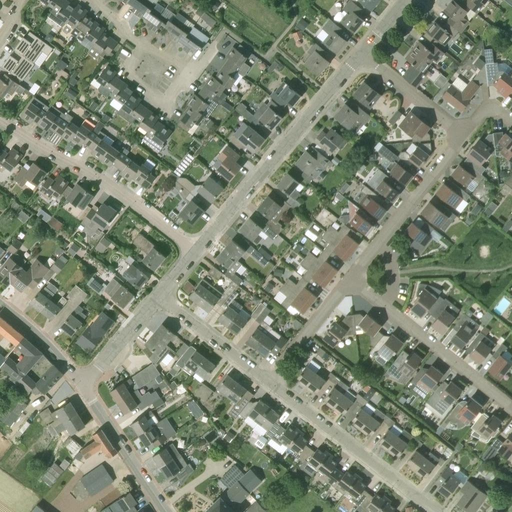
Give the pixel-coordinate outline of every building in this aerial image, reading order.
[(53,8),(59,0),(41,0),(47,4),(53,8)] [(76,8),(65,0),(59,0),(53,8),(47,17),(62,27),(68,19),(76,8)] [(149,14),(153,8),(155,7),(147,1),(147,0),(129,0),(128,2),(128,3),(137,10),(134,14),(141,19),(142,18),(147,12),(149,14)] [(215,0),(210,7),(216,11),(221,4),(215,0)] [(363,11),(352,2),(350,0),(341,10),(344,11),(342,13),(346,17),(341,22),(352,31),(351,32),(354,34),(358,30),(357,29),(363,21),(358,17),(363,11)] [(352,0),(352,2),(363,11),(366,7),(371,11),(380,0),(352,0)] [(446,22),(458,32),(460,34),(470,22),(463,17),(467,13),(452,0),(444,11),(451,17),(446,22)] [(481,2),(482,0),(468,0),(465,5),(477,15),(484,5),(481,2)] [(77,37),(90,19),(86,15),(88,12),(78,5),(76,8),(68,19),(77,25),(71,33),(77,37)] [(171,23),(176,16),(166,8),(161,14),(153,8),(149,14),(147,12),(142,18),(147,21),(151,24),(149,28),(156,33),(161,26),(163,27),(168,21),(171,23)] [(186,36),(193,27),(194,25),(187,20),(178,13),(176,16),(171,23),(168,21),(163,27),(167,30),(172,34),(170,38),(177,43),(178,41),(179,41),(184,35),(186,36)] [(210,24),(213,19),(209,16),(205,21),(210,24)] [(103,32),(104,32),(105,29),(90,19),(77,37),(82,41),(86,37),(94,43),(87,53),(88,53),(103,32)] [(295,26),(303,32),(309,25),(301,19),(295,26)] [(337,53),(346,42),(338,35),(342,30),(330,20),(323,30),(330,35),(324,43),(337,53)] [(458,32),(446,22),(442,28),(435,22),(433,24),(434,26),(433,28),(432,27),(428,33),(427,32),(423,36),(433,44),(435,46),(438,42),(442,45),(450,35),(454,38),(458,32)] [(184,35),(179,41),(183,44),(188,48),(185,52),(192,57),(198,49),(201,51),(209,39),(193,27),(186,36),(184,35)] [(295,39),(301,37),(299,31),(293,33),(295,39)] [(16,51),(17,50),(33,62),(42,51),(48,56),(53,49),(30,32),(25,38),(24,37),(20,41),(15,50),(16,51)] [(118,43),(104,32),(103,32),(88,53),(97,60),(100,56),(103,58),(107,52),(110,54),(118,43)] [(435,46),(433,44),(428,49),(419,42),(412,50),(430,65),(433,60),(437,63),(444,54),(435,46)] [(318,75),(329,63),(323,58),(327,53),(315,43),(308,52),(312,56),(305,64),(318,75)] [(225,64),(243,77),(250,68),(244,62),(247,58),(233,47),(226,57),(229,59),(225,64)] [(485,54),(486,64),(494,63),(492,49),(485,50),(485,54)] [(33,62),(17,50),(16,51),(12,56),(10,55),(2,67),(15,76),(21,81),(34,63),(33,62)] [(425,70),(430,65),(412,50),(404,60),(411,66),(402,77),(416,89),(429,73),(425,70)] [(485,64),(484,63),(479,58),(474,64),(473,65),(481,71),(485,65),(485,64)] [(60,60),(56,65),(64,70),(67,64),(60,60)] [(269,75),(278,65),(275,62),(266,72),(269,75)] [(485,65),(487,83),(488,87),(495,86),(499,90),(497,91),(506,98),(511,90),(511,71),(511,70),(511,69),(505,64),(497,64),(497,63),(494,63),(486,64),(485,64),(485,65)] [(236,86),(243,77),(225,64),(215,78),(226,87),(229,89),(232,84),(236,86)] [(480,84),(487,83),(485,65),(481,71),(473,82),(473,81),(462,94),(451,85),(442,97),(461,113),(470,101),(471,101),(470,100),(469,100),(480,87),(478,86),(480,84)] [(112,91),(120,80),(115,76),(117,73),(107,66),(97,80),(102,84),(98,89),(99,92),(107,97),(111,91),(112,91)] [(435,83),(442,88),(449,79),(443,73),(435,83)] [(1,80),(0,78),(0,95),(3,98),(7,92),(12,96),(15,91),(21,95),(25,89),(19,85),(20,85),(19,84),(13,80),(5,75),(1,80)] [(215,78),(212,76),(201,91),(212,99),(221,106),(228,96),(222,92),(226,87),(215,78)] [(77,81),(74,79),(71,77),(68,82),(74,86),(77,81)] [(132,94),(134,91),(120,80),(112,91),(117,95),(115,98),(124,105),(132,94)] [(300,96),(288,86),(284,83),(276,93),(275,92),(271,97),(283,108),(287,103),(291,107),(300,96)] [(370,108),(380,96),(364,83),(354,95),(370,108)] [(69,89),(66,94),(74,100),(78,94),(69,89)] [(201,114),(212,99),(201,91),(197,96),(194,94),(187,104),(190,106),(201,114)] [(141,100),(132,94),(124,105),(117,113),(132,124),(136,119),(144,107),(139,104),(141,100)] [(272,130),(282,118),(277,115),(281,109),(271,100),(266,106),(269,108),(259,119),(272,130)] [(38,125),(52,106),(51,105),(47,111),(33,101),(21,117),(31,124),(33,121),(38,125)] [(224,101),(221,106),(228,111),(231,107),(224,101)] [(95,111),(99,105),(94,102),(90,107),(95,111)] [(247,108),(242,103),(241,104),(240,103),(235,109),(241,115),(253,124),(257,119),(245,110),(247,108)] [(352,111),(345,105),(335,117),(352,131),(358,124),(354,121),(357,118),(364,125),(370,117),(357,105),(352,111)] [(55,132),(68,114),(67,114),(65,116),(52,106),(38,125),(47,132),(50,129),(55,132)] [(204,116),(201,114),(190,106),(180,120),(181,121),(178,125),(186,131),(192,135),(199,126),(198,125),(204,116)] [(142,141),(157,121),(159,118),(144,107),(136,119),(141,122),(139,126),(148,132),(142,140),(142,141)] [(393,126),(403,115),(397,111),(388,122),(393,126)] [(412,113),(411,112),(399,127),(412,137),(412,142),(430,141),(430,135),(426,132),(429,128),(412,113)] [(71,140),(79,129),(70,122),(73,118),(68,114),(55,132),(70,143),(72,140),(71,140)] [(105,114),(102,119),(107,123),(111,118),(105,114)] [(157,121),(142,141),(159,152),(164,146),(162,144),(171,132),(157,121)] [(89,147),(100,132),(105,124),(101,122),(96,129),(94,127),(93,129),(90,129),(89,130),(82,125),(79,129),(71,140),(72,140),(81,147),(83,143),(89,147)] [(253,152),(264,140),(249,127),(244,123),(234,135),(229,141),(240,150),(244,145),(253,152)] [(343,139),(332,129),(326,136),(322,132),(315,141),(330,155),(343,139)] [(101,161),(111,147),(106,143),(109,138),(100,132),(89,147),(93,151),(91,154),(101,161)] [(511,171),(511,139),(505,134),(505,135),(503,135),(502,132),(493,134),(496,156),(496,149),(504,149),(504,156),(509,160),(510,170),(511,171)] [(495,156),(496,156),(493,134),(492,134),(488,135),(482,143),(479,140),(467,155),(471,159),(467,164),(481,175),(485,169),(480,165),(489,154),(495,156)] [(431,152),(430,143),(420,145),(418,147),(417,147),(410,156),(405,152),(401,152),(397,157),(410,167),(413,163),(420,168),(429,156),(428,156),(431,152)] [(406,187),(410,181),(409,181),(413,176),(395,162),(398,158),(383,145),(377,152),(390,162),(385,169),(399,180),(398,180),(406,187)] [(118,168),(126,157),(111,147),(101,161),(110,167),(113,165),(118,168)] [(230,180),(241,167),(235,162),(239,157),(227,147),(218,158),(224,162),(217,170),(230,180)] [(23,156),(12,148),(8,154),(3,150),(0,153),(0,170),(3,172),(6,168),(12,172),(23,156)] [(314,159),(306,152),(296,164),(305,171),(301,176),(309,183),(313,178),(315,180),(323,171),(331,162),(320,152),(314,159)] [(132,179),(140,168),(126,157),(118,168),(122,172),(121,175),(130,182),(132,179)] [(340,161),(335,157),(331,161),(337,166),(340,161)] [(47,173),(34,164),(29,171),(23,167),(14,180),(23,187),(28,179),(37,186),(47,173)] [(481,175),(467,164),(464,169),(459,165),(455,169),(452,170),(452,174),(451,175),(472,192),(484,177),(481,175)] [(140,168),(132,179),(147,190),(155,178),(150,174),(152,171),(143,165),(140,168)] [(186,170),(179,165),(174,172),(180,177),(186,170)] [(168,176),(173,180),(176,176),(171,172),(168,176)] [(393,202),(399,194),(390,186),(394,181),(382,172),(374,182),(379,186),(375,190),(382,196),(383,194),(393,202)] [(289,195),(299,184),(288,174),(277,186),(289,195)] [(69,183),(58,175),(54,181),(49,177),(39,192),(49,199),(53,195),(58,199),(69,183)] [(181,185),(190,193),(192,194),(197,188),(195,186),(186,179),(181,185)] [(203,184),(200,187),(198,190),(211,201),(214,198),(214,199),(223,189),(211,179),(205,186),(203,184)] [(470,197),(452,183),(449,187),(444,184),(436,194),(455,209),(462,199),(465,202),(470,197)] [(177,189),(173,185),(170,189),(176,195),(179,191),(177,189)] [(379,219),(386,210),(374,201),(378,196),(365,186),(361,191),(365,194),(359,202),(367,209),(366,209),(372,214),(373,213),(379,219)] [(79,192),(74,188),(66,199),(77,207),(78,205),(84,209),(93,196),(82,188),(79,192)] [(338,192),(335,196),(341,201),(344,197),(338,192)] [(192,194),(190,193),(185,199),(190,203),(181,215),(193,225),(204,212),(197,206),(201,202),(192,194)] [(296,211),(301,205),(291,196),(286,202),(296,211)] [(270,219),(280,206),(269,197),(258,209),(270,219)] [(373,226),(361,217),(365,213),(348,200),(351,227),(354,226),(366,235),(373,226)] [(20,206),(14,201),(11,206),(17,210),(20,206)] [(438,210),(429,203),(421,213),(440,228),(446,220),(450,224),(456,217),(442,205),(438,210)] [(108,207),(104,204),(96,213),(91,209),(85,218),(81,223),(95,233),(97,229),(102,233),(110,221),(109,221),(116,211),(109,206),(108,207)] [(18,215),(28,221),(34,210),(24,205),(18,215)] [(492,212),(487,208),(483,213),(488,217),(492,212)] [(58,231),(63,225),(53,217),(48,224),(58,231)] [(464,222),(469,226),(473,221),(468,217),(464,222)] [(257,245),(263,238),(258,234),(262,229),(250,219),(240,230),(257,245)] [(269,227),(278,235),(282,229),(272,221),(268,226),(269,227)] [(434,229),(425,222),(420,229),(413,223),(406,232),(415,239),(410,245),(420,253),(432,238),(428,236),(434,229)] [(506,233),(510,228),(506,224),(502,229),(506,233)] [(326,232),(352,253),(359,244),(347,235),(351,230),(344,225),(338,232),(331,226),(326,232)] [(318,232),(313,228),(311,226),(305,234),(314,241),(320,233),(318,232)] [(273,241),(278,235),(269,227),(264,233),(273,241)] [(345,261),(352,253),(326,232),(321,238),(329,244),(323,251),(329,256),(333,251),(345,261)] [(155,270),(166,257),(158,250),(159,249),(140,234),(132,243),(147,255),(142,259),(155,270)] [(102,254),(111,243),(103,237),(95,248),(102,254)] [(14,254),(21,244),(15,239),(7,249),(14,254)] [(224,250),(237,261),(245,251),(232,240),(224,250)] [(67,251),(73,257),(80,248),(74,243),(67,251)] [(55,252),(60,256),(65,250),(60,246),(55,252)] [(263,257),(262,256),(254,249),(250,254),(258,262),(263,257)] [(242,265),(237,261),(224,250),(216,259),(231,271),(226,277),(229,279),(229,278),(232,281),(238,286),(242,281),(234,274),(242,265)] [(326,261),(329,256),(323,251),(317,258),(309,252),(305,258),(331,279),(338,271),(326,261)] [(262,256),(263,257),(268,261),(272,256),(266,252),(262,256)] [(26,262),(17,254),(12,260),(11,259),(0,271),(0,278),(8,285),(21,268),(26,262)] [(137,270),(134,268),(138,263),(129,255),(124,261),(131,266),(123,275),(129,280),(139,289),(148,278),(138,269),(137,270)] [(43,278),(59,259),(58,258),(50,269),(36,259),(26,273),(21,268),(8,285),(11,282),(22,291),(30,281),(36,287),(43,278)] [(324,287),(331,279),(305,258),(300,264),(308,270),(302,277),(308,283),(312,278),(324,287)] [(59,259),(43,278),(48,282),(55,273),(58,274),(66,264),(59,259)] [(218,281),(223,274),(213,266),(208,273),(218,281)] [(102,285),(92,277),(87,284),(101,296),(104,291),(124,307),(133,296),(119,284),(113,279),(107,286),(104,283),(102,285)] [(304,287),(308,283),(302,277),(296,285),(288,279),(284,285),(310,305),(316,297),(304,287)] [(238,286),(232,281),(222,294),(214,287),(210,292),(199,305),(209,312),(221,296),(226,300),(233,291),(234,290),(237,285),(238,286)] [(189,293),(195,287),(189,282),(184,287),(189,293)] [(41,311),(50,299),(46,296),(49,291),(54,294),(58,289),(50,283),(45,289),(44,288),(42,291),(41,290),(30,303),(41,311)] [(269,293),(274,286),(270,283),(264,289),(269,293)] [(199,305),(210,292),(200,284),(189,297),(199,305)] [(72,302),(82,290),(76,285),(66,297),(72,302)] [(303,314),(310,305),(284,285),(279,290),(279,291),(274,297),(282,303),(281,304),(287,309),(291,304),(303,314)] [(434,313),(445,299),(444,300),(438,295),(435,298),(430,294),(433,291),(432,290),(430,289),(427,288),(425,287),(421,285),(418,285),(416,296),(418,297),(414,301),(416,303),(411,309),(413,311),(412,312),(418,316),(419,315),(421,317),(428,308),(434,313)] [(82,290),(72,302),(69,306),(74,310),(61,327),(72,336),(87,317),(81,312),(82,309),(78,306),(88,295),(82,290)] [(233,291),(226,300),(231,304),(238,294),(233,291)] [(470,305),(474,300),(469,296),(465,301),(470,305)] [(50,299),(41,311),(52,320),(68,301),(63,297),(57,305),(50,299)] [(445,299),(434,313),(439,317),(432,326),(442,334),(448,326),(448,325),(454,317),(450,314),(452,311),(447,307),(451,303),(445,299)] [(256,320),(266,307),(263,304),(261,303),(251,316),(256,320)] [(228,327),(238,313),(228,306),(218,319),(228,327)] [(266,307),(256,320),(261,324),(271,311),(266,307)] [(89,327),(80,339),(92,351),(114,323),(103,313),(91,328),(89,327)] [(238,313),(228,327),(237,334),(248,321),(238,313)] [(374,347),(382,337),(383,336),(377,330),(381,326),(367,315),(365,318),(360,314),(354,315),(355,325),(359,324),(373,335),(370,338),(371,345),(374,347)] [(461,349),(475,330),(468,324),(472,320),(464,314),(455,325),(460,328),(450,340),(461,349)] [(356,334),(355,325),(354,315),(346,316),(339,325),(336,323),(323,338),(334,347),(342,336),(356,334)] [(16,347),(24,337),(0,316),(0,366),(6,359),(0,354),(0,342),(5,336),(16,345),(15,347),(16,347)] [(154,334),(166,344),(175,334),(162,324),(154,334)] [(480,364),(495,344),(485,336),(490,331),(485,327),(480,332),(469,346),(473,350),(469,355),(480,364)] [(256,349),(267,335),(257,328),(247,341),(256,349)] [(267,335),(256,349),(266,356),(270,351),(275,356),(287,341),(281,336),(280,337),(271,330),(267,335)] [(166,345),(166,344),(154,334),(145,344),(151,348),(146,355),(153,363),(154,365),(158,359),(161,362),(167,354),(172,349),(166,345)] [(382,337),(374,347),(369,353),(376,359),(381,353),(388,359),(393,353),(394,354),(403,343),(391,334),(386,341),(382,337)] [(43,354),(29,342),(24,337),(16,347),(15,349),(16,350),(19,347),(28,355),(18,367),(8,357),(6,359),(0,366),(0,369),(4,373),(7,370),(20,380),(25,375),(24,374),(29,369),(30,369),(37,361),(43,354)] [(181,357),(189,348),(184,344),(176,353),(181,357)] [(504,375),(507,371),(506,371),(511,364),(501,356),(507,348),(502,344),(492,355),(497,359),(488,370),(499,379),(503,374),(504,375)] [(195,371),(205,358),(195,351),(190,348),(191,347),(190,347),(189,348),(181,357),(169,372),(174,376),(181,368),(182,368),(185,364),(195,371)] [(316,354),(321,357),(325,352),(320,349),(316,354)] [(413,353),(412,352),(409,355),(407,356),(406,357),(401,353),(387,371),(391,374),(389,377),(397,380),(403,372),(408,376),(409,375),(411,376),(410,377),(411,377),(418,368),(416,366),(422,359),(421,358),(414,352),(413,353)] [(47,358),(43,354),(37,361),(41,364),(47,358)] [(205,358),(195,371),(205,379),(215,365),(205,358)] [(160,374),(153,363),(132,377),(136,384),(139,388),(160,374)] [(305,387),(316,374),(306,366),(297,377),(301,380),(299,382),(305,387)] [(436,370),(431,366),(425,374),(420,370),(413,379),(428,392),(442,375),(440,373),(440,372),(437,369),(436,370)] [(44,394),(61,376),(63,374),(55,367),(36,386),(41,391),(44,394)] [(331,382),(335,377),(330,373),(326,378),(331,382)] [(316,374),(305,387),(311,392),(313,390),(317,392),(326,381),(316,374)] [(25,375),(20,380),(18,382),(20,384),(14,391),(24,399),(31,391),(36,386),(36,385),(25,375)] [(226,395),(237,382),(227,375),(217,388),(226,395)] [(335,377),(331,382),(336,385),(340,380),(335,377)] [(117,403),(131,394),(127,388),(134,384),(130,379),(110,392),(117,403)] [(169,385),(172,390),(178,386),(174,381),(169,385)] [(462,390),(450,381),(445,388),(441,384),(426,402),(434,408),(448,407),(450,405),(451,403),(453,404),(457,399),(455,398),(462,390)] [(239,414),(249,401),(254,395),(253,395),(250,399),(243,394),(247,390),(237,382),(226,395),(236,403),(228,414),(235,419),(239,414)] [(182,394),(186,391),(182,384),(178,387),(182,394)] [(200,397),(208,387),(203,384),(195,393),(200,397)] [(36,386),(31,391),(37,396),(41,391),(36,386)] [(208,387),(200,397),(205,401),(213,391),(208,387)] [(333,408),(343,395),(333,387),(325,399),(328,401),(326,403),(333,408)] [(148,406),(152,403),(160,398),(155,391),(150,394),(143,398),(142,396),(137,389),(136,391),(131,394),(117,403),(125,414),(145,401),(148,406)] [(0,418),(12,427),(19,416),(27,405),(13,394),(0,412),(0,418)] [(359,403),(363,398),(358,394),(354,399),(359,403)] [(343,395),(333,408),(339,413),(341,411),(344,414),(353,402),(343,395)] [(156,410),(164,404),(160,398),(152,403),(156,410)] [(363,398),(359,403),(364,407),(368,402),(363,398)] [(467,424),(481,406),(479,404),(478,402),(477,401),(475,400),(473,399),(471,398),(463,407),(458,403),(440,425),(444,428),(450,422),(453,423),(454,424),(456,424),(459,423),(461,422),(462,420),(467,424)] [(258,423),(270,407),(260,400),(255,406),(249,401),(239,414),(246,419),(248,416),(258,423)] [(55,429),(78,414),(70,402),(52,414),(49,408),(39,414),(43,420),(52,414),(56,421),(52,423),(55,429)] [(271,439),(281,426),(275,421),(280,415),(270,407),(258,423),(267,430),(265,434),(271,439)] [(360,429),(371,416),(361,408),(352,420),(355,422),(354,424),(360,429)] [(387,424),(390,419),(385,415),(376,408),(371,416),(360,429),(366,434),(368,432),(371,435),(382,421),(387,424)] [(139,435),(152,426),(148,420),(154,415),(151,411),(131,424),(139,435)] [(489,419),(482,413),(470,428),(480,435),(478,437),(486,441),(490,436),(493,438),(499,430),(496,428),(501,422),(492,415),(489,419)] [(78,414),(55,429),(59,433),(67,428),(71,435),(85,426),(78,414)] [(390,419),(387,424),(392,428),(395,423),(390,419)] [(152,426),(139,435),(146,447),(155,441),(158,445),(176,433),(172,426),(166,429),(160,420),(152,426)] [(15,443),(30,424),(27,421),(11,440),(15,443)] [(288,446),(300,431),(296,428),(294,431),(288,426),(286,429),(281,426),(271,439),(281,446),(283,442),(288,446)] [(387,450),(398,437),(388,429),(379,441),(383,443),(381,446),(387,450)] [(414,445),(418,440),(404,429),(398,437),(387,450),(394,456),(395,454),(398,456),(407,445),(407,444),(409,441),(414,445)] [(117,454),(102,430),(93,435),(97,441),(90,445),(81,451),(86,459),(102,448),(109,459),(117,454)] [(230,441),(235,435),(234,434),(229,430),(224,437),(229,440),(230,441)] [(301,461),(310,448),(305,445),(308,442),(302,437),(304,434),(300,431),(288,446),(293,450),(291,453),(301,461)] [(511,431),(502,444),(502,445),(497,451),(507,459),(511,452),(511,431)] [(262,448),(268,440),(262,435),(256,443),(262,448)] [(64,442),(67,448),(73,457),(79,451),(82,447),(74,440),(69,436),(64,442)] [(418,440),(414,445),(418,449),(422,444),(418,440)] [(160,468),(180,454),(173,443),(153,457),(160,468)] [(443,453),(449,457),(453,451),(448,447),(443,453)] [(318,469),(329,454),(325,450),(323,453),(317,449),(314,452),(310,448),(301,461),(303,462),(299,467),(312,476),(317,469),(318,469)] [(414,472),(425,458),(415,451),(407,462),(410,465),(408,467),(414,472)] [(425,458),(414,472),(421,477),(423,475),(426,477),(435,466),(437,463),(441,466),(445,461),(440,457),(438,459),(430,452),(425,458)] [(487,463),(492,457),(486,452),(481,458),(487,463)] [(180,454),(160,468),(168,479),(176,473),(183,483),(194,470),(189,464),(187,465),(180,454)] [(330,483),(339,471),(335,467),(337,464),(331,460),(333,457),(329,454),(318,469),(323,473),(320,476),(330,483)] [(60,466),(65,470),(70,463),(65,459),(60,466)] [(487,467),(481,462),(476,469),(482,474),(487,467)] [(55,463),(41,478),(51,486),(64,470),(55,463)] [(92,497),(114,482),(103,465),(81,481),(92,497)] [(461,488),(467,481),(469,478),(459,471),(452,475),(451,474),(452,472),(447,468),(436,481),(441,486),(438,490),(448,497),(457,485),(461,488)] [(232,511),(231,511),(265,476),(257,469),(241,484),(228,471),(220,479),(230,490),(206,511),(232,511)] [(347,492),(358,476),(354,473),(352,476),(346,471),(343,474),(339,471),(330,483),(339,491),(342,488),(347,492)] [(359,506),(368,493),(363,490),(366,487),(360,482),(362,479),(358,476),(347,492),(351,495),(349,498),(359,506)] [(467,481),(461,488),(466,492),(457,504),(467,511),(475,511),(488,496),(487,495),(488,493),(481,487),(479,489),(467,481)] [(137,503),(130,492),(118,501),(118,500),(100,511),(116,511),(123,507),(126,511),(137,503)] [(372,511),(376,511),(387,498),(384,496),(381,499),(375,494),(373,497),(368,493),(359,506),(366,511),(369,511),(370,510),(372,511)] [(387,498),(376,511),(393,511),(395,509),(389,505),(391,502),(387,498)] [(266,511),(272,507),(263,499),(258,503),(247,511),(266,511)] [(51,511),(37,502),(30,511),(51,511)]
